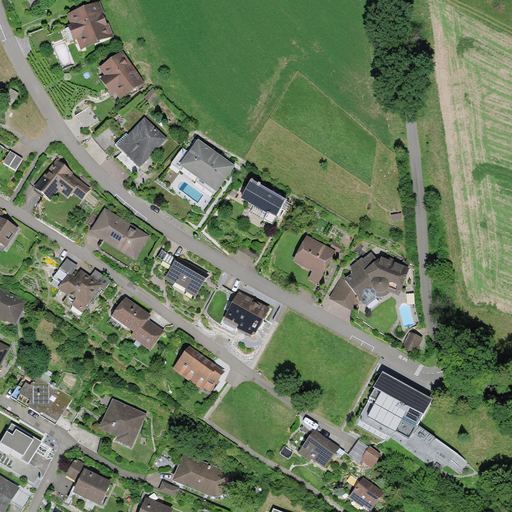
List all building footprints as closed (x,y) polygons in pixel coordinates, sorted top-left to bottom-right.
[(115,36),(102,1),(68,14),(72,25),(68,26),(74,41),(77,40),(80,49),(115,36)] [(143,85),(122,52),(100,67),(106,76),(101,80),(112,96),(117,93),(121,99),(143,85)] [(12,104),(19,93),(10,88),(3,99),(12,104)] [(153,105),(160,97),(152,89),(145,98),(153,105)] [(92,107),(79,114),(86,127),(99,120),(92,107)] [(166,140),(143,119),(118,147),(141,168),(166,140)] [(218,192),(235,168),(198,142),(181,166),(218,192)] [(22,159),(10,152),(2,164),(14,171),(22,159)] [(93,186),(59,159),(36,188),(54,202),(62,192),(71,200),(76,194),(82,200),(93,186)] [(279,219),(289,203),(253,182),(242,201),(253,207),(248,214),(263,223),(264,220),(272,225),(276,217),(279,219)] [(135,260),(149,238),(104,211),(100,218),(93,214),(86,225),(93,229),(90,233),(135,260)] [(0,244),(7,249),(19,229),(0,216),(0,214),(1,214),(0,213),(0,244)] [(341,247),(332,243),(329,249),(307,238),(294,265),(312,273),(308,281),(319,286),(335,252),(338,254),(341,247)] [(351,312),(356,304),(368,305),(376,297),(383,298),(388,292),(402,293),(409,269),(370,254),(351,268),(351,275),(344,281),(339,279),(328,301),(351,312)] [(196,298),(208,278),(177,260),(165,281),(196,298)] [(89,276),(67,261),(60,270),(69,276),(59,290),(73,300),(70,305),(86,316),(110,281),(94,269),(89,276)] [(27,302),(0,289),(0,318),(16,326),(27,302)] [(254,338),(269,309),(238,294),(223,322),(254,338)] [(152,317),(125,299),(113,317),(135,332),(132,336),(153,350),(165,333),(149,322),(152,317)] [(414,352),(420,339),(408,334),(402,347),(414,352)] [(0,368),(9,349),(0,344),(0,368)] [(224,372),(189,348),(173,370),(208,395),(224,372)] [(459,474),(467,460),(415,429),(432,400),(381,370),(354,420),(390,439),(438,473),(443,465),(459,474)] [(58,423),(72,398),(35,377),(30,386),(27,384),(17,403),(40,416),(41,413),(58,423)] [(131,448),(145,415),(112,401),(100,429),(119,437),(116,442),(131,448)] [(0,448),(30,465),(40,446),(25,437),(28,432),(12,424),(0,446),(0,448)] [(338,449),(313,431),(298,453),(323,470),(338,449)] [(380,456),(357,442),(349,457),(371,470),(380,456)] [(232,476),(184,455),(174,481),(215,499),(224,495),(232,476)] [(73,493),(100,506),(111,484),(84,471),(86,467),(74,461),(66,477),(78,483),(73,493)] [(5,511),(19,489),(0,477),(0,511),(1,511),(5,511)] [(368,511),(371,511),(384,494),(363,479),(349,499),(368,511)] [(159,492),(175,498),(179,489),(163,483),(159,492)] [(172,511),(173,510),(146,499),(140,511),(172,511)]
